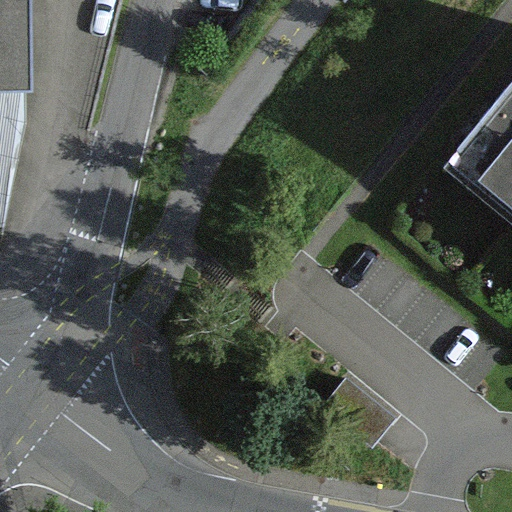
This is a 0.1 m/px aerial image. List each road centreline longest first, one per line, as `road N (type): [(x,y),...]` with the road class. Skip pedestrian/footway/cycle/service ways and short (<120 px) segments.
road 1 (residential): [(40,399),(81,435),(218,504),(254,511)]
road 2 (residential): [(104,220),(162,0)]
road 3 (residential): [(104,220),(40,399)]
